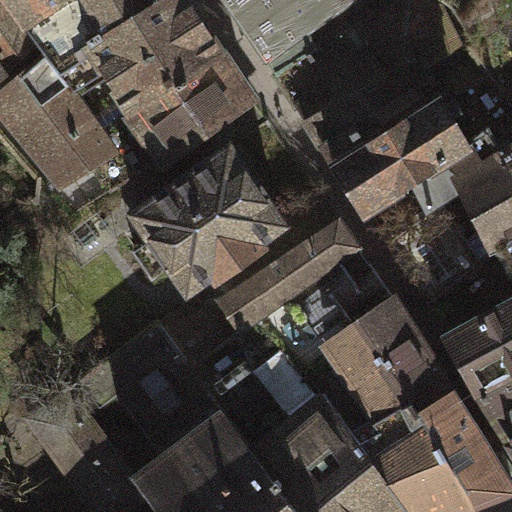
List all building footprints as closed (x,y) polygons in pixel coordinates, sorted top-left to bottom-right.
[(36,39),(46,53),(0,91),(0,111),(61,184),(114,149),(107,139),(119,132),(113,122),(220,53),(186,0),(58,0),(24,22),(36,39)] [(0,0),(0,65),(3,70),(36,39),(24,22),(8,0),(0,0)] [(8,0),(24,22),(58,0),(8,0)] [(224,0),(266,56),(303,31),(350,0),(224,0)] [(439,97),(444,99),(486,74),(478,62),(460,72),(457,68),(433,83),(416,53),(457,45),(437,0),(435,0),(401,0),(272,70),(334,162),(439,97)] [(249,96),(220,53),(113,122),(119,132),(107,139),(114,149),(131,176),(249,96)] [(410,178),(468,142),(444,99),(439,97),(334,162),(363,207),(410,178)] [(491,227),(500,244),(511,237),(511,111),(468,142),(410,178),(429,208),(439,202),(470,184),(491,227)] [(281,221),(228,146),(137,209),(189,284),(213,268),(219,277),(263,247),(256,238),(281,221)] [(430,304),(500,244),(491,227),(466,241),(439,202),(429,208),(382,235),(430,304)] [(262,308),(357,245),(336,216),(217,297),(241,328),(261,315),(262,308)] [(511,237),(500,244),(511,267),(511,237)] [(360,317),(392,295),(357,245),(262,308),(261,315),(318,391),(323,388),(352,428),(351,431),(410,511),(449,511),(476,500),(417,409),(423,406),(400,380),(360,317)] [(423,406),(454,388),(392,295),(360,317),(400,380),(423,406)] [(511,297),(445,332),(475,386),(511,365),(511,297)] [(191,364),(229,337),(208,305),(186,320),(177,310),(159,324),(191,364)] [(229,337),(191,364),(218,395),(251,443),(251,447),(305,511),(410,511),(351,431),(352,428),(323,388),(318,391),(261,315),(241,328),(229,337)] [(146,491),(162,511),(305,511),(251,447),(251,443),(218,395),(191,364),(159,324),(156,320),(79,376),(99,403),(115,392),(162,454),(135,474),(146,491)] [(511,445),(511,365),(475,386),(511,445)] [(135,474),(68,387),(30,416),(97,511),(120,511),(146,491),(135,474)] [(511,478),(472,416),(454,388),(423,406),(417,409),(476,500),(496,493),(511,487),(511,478)]
